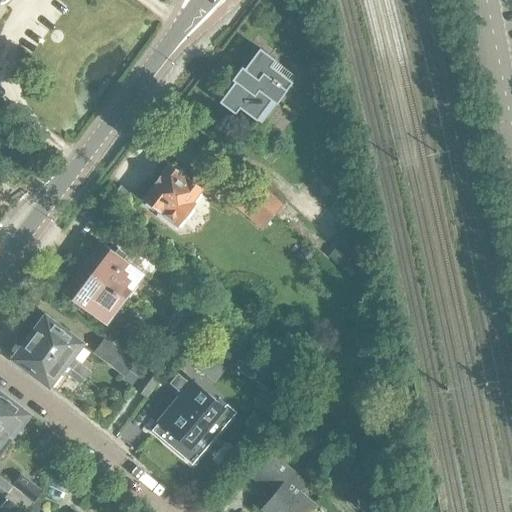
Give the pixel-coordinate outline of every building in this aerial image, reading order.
[(256,119),(271,99),(276,103),(286,89),(292,81),(270,65),(275,59),(260,48),(244,69),(242,67),(241,67),(232,79),(235,81),(220,101),(235,113),(240,107),(256,119)] [(213,198),(220,189),(197,172),(191,181),(168,164),(143,197),(159,209),(158,210),(176,224),(194,201),(192,200),(201,189),(213,198)] [(245,191),(272,216),(283,204),(256,179),(245,191)] [(272,216),(245,191),(232,204),(260,230),(272,216)] [(101,241),(82,266),(124,297),(142,272),(101,241)] [(328,255),(352,276),(361,265),(338,245),(328,255)] [(296,259),(303,266),(312,255),(305,249),(296,259)] [(124,297),(82,266),(64,291),(70,295),(66,300),(89,317),(93,312),(105,322),(124,297)] [(45,316),(30,336),(85,377),(90,371),(70,355),(80,342),(45,316)] [(85,377),(30,336),(13,357),(49,384),(60,368),(80,384),(85,377)] [(92,352),(123,375),(135,359),(104,336),(92,352)] [(134,388),(145,397),(160,377),(149,369),(134,388)] [(158,419),(190,445),(223,406),(187,374),(174,389),(179,394),(158,419)] [(0,392),(0,425),(11,434),(27,413),(0,392)] [(0,448),(11,434),(0,425),(0,448)] [(58,472),(71,457),(58,445),(45,461),(58,472)] [(259,507),(265,511),(304,511),(314,502),(299,489),(306,480),(272,450),(250,474),(271,493),(259,507)] [(21,473),(12,484),(13,485),(32,500),(42,490),(21,473)] [(13,485),(12,484),(0,474),(0,491),(5,495),(4,496),(7,498),(0,506),(0,507),(5,511),(24,511),(34,502),(32,500),(13,485)]
